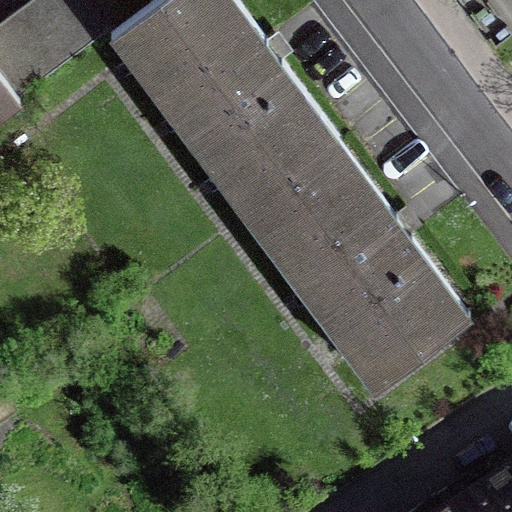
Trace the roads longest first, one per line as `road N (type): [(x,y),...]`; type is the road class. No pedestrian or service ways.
road 1 (residential): [(511,374),(308,511)]
road 2 (residential): [(511,153),(391,0)]
